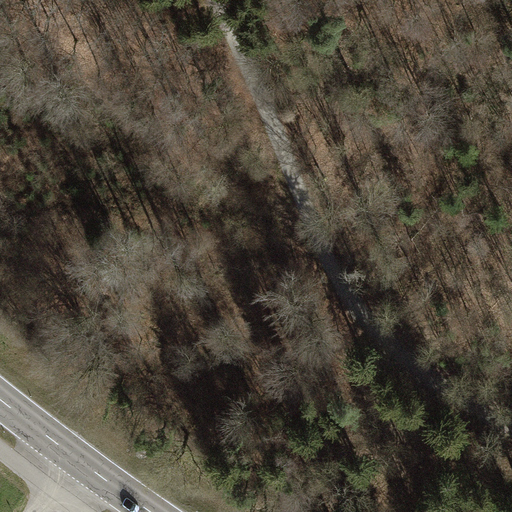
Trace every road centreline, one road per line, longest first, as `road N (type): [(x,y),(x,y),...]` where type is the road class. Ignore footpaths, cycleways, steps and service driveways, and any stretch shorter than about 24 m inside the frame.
road 1 (track): [(511,429),(428,375),(357,308),(317,238),(213,0)]
road 2 (secondary): [(151,511),(0,400)]
